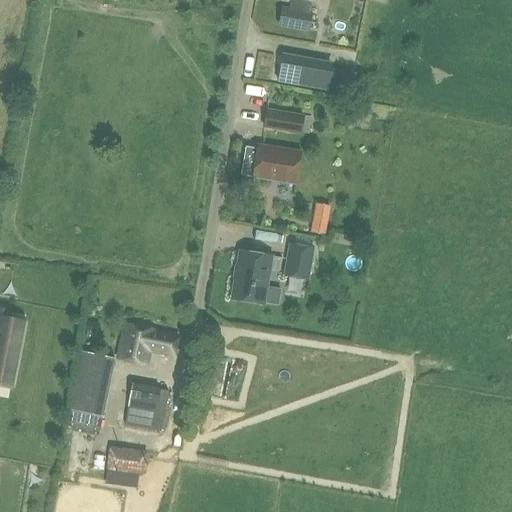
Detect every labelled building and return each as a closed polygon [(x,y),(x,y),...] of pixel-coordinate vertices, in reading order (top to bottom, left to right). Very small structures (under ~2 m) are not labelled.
[(319,0),(285,0),(291,1),(289,10),(282,9),(279,24),(308,30),(311,14),(308,14),(310,5),(319,6),(319,0)] [(316,59),(311,86),(327,89),(332,62),(316,59)] [(300,134),(300,133),(308,134),(310,117),(304,116),(304,115),(266,108),(263,127),(300,134)] [(241,174),(252,176),(252,177),(295,184),(300,152),(258,145),(257,149),(245,147),(241,174)] [(288,243),(282,276),(308,280),(313,247),(288,243)] [(271,256),(239,251),(231,298),(263,303),(271,256)] [(0,315),(0,387),(10,390),(25,321),(0,315)] [(85,331),(98,334),(100,323),(88,321),(85,331)] [(172,356),(176,336),(155,332),(155,331),(123,325),(117,357),(147,363),(149,351),(172,356)] [(81,351),(69,410),(102,417),(114,358),(81,351)] [(161,432),(168,391),(132,384),(124,426),(161,432)] [(147,452),(109,447),(106,470),(144,475),(147,452)]
